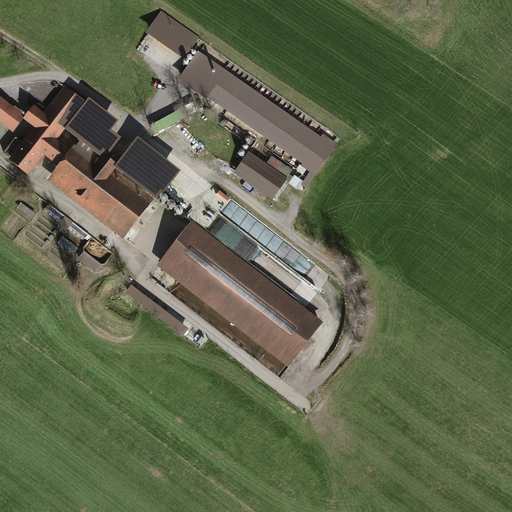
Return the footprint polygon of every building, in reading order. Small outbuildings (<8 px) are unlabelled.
[(197,38),(164,14),(151,32),(184,56),(197,38)] [(321,138),(199,52),(183,74),(209,93),(207,96),(304,163),(302,165),(315,174),(335,146),(322,136),(321,138)] [(35,108),(26,119),(37,128),(25,144),(21,142),(18,145),(14,142),(13,142),(4,153),(4,154),(27,172),(32,167),(34,169),(37,165),(38,165),(43,158),(38,154),(41,150),(63,166),(55,176),(87,201),(86,203),(89,205),(90,204),(125,231),(146,203),(107,173),(113,165),(104,159),(116,142),(112,124),(66,88),(44,115),(35,108)] [(0,98),(0,119),(13,130),(23,116),(0,98)] [(158,136),(199,111),(193,102),(153,128),(158,136)] [(120,159),(114,167),(121,174),(122,172),(157,200),(173,179),(139,152),(128,165),(120,159)] [(284,180),(249,155),(237,173),(272,197),(284,180)] [(84,241),(89,234),(50,204),(44,211),(84,241)] [(320,322),(193,224),(164,261),(291,359),(320,322)] [(74,254),(79,248),(62,236),(58,242),(74,254)] [(79,259),(95,271),(100,264),(85,252),(79,259)]
